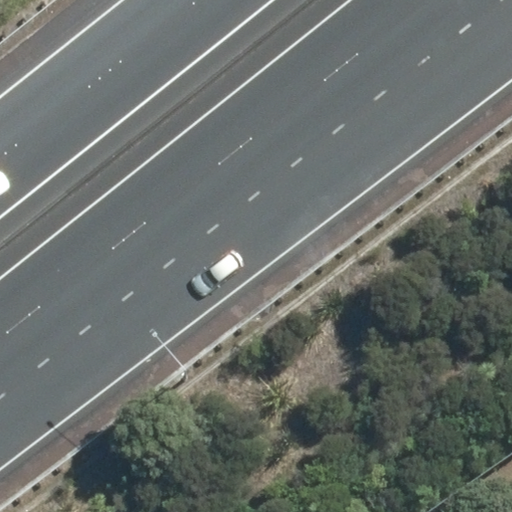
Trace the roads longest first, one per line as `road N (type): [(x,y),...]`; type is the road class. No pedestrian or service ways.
road 1 (motorway): [(511,59),(0,438)]
road 2 (motorway): [(462,0),(0,380)]
road 3 (motorway): [(0,144),(176,0)]
